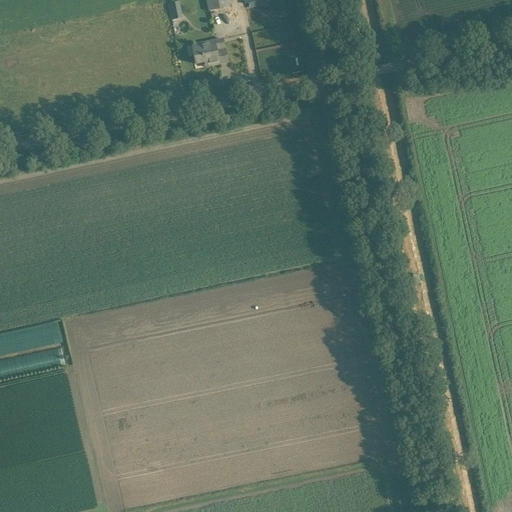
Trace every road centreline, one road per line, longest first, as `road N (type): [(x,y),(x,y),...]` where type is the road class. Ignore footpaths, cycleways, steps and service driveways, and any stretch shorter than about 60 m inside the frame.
road 1 (unclassified): [(0,151),(511,43)]
road 2 (track): [(465,511),(365,74)]
